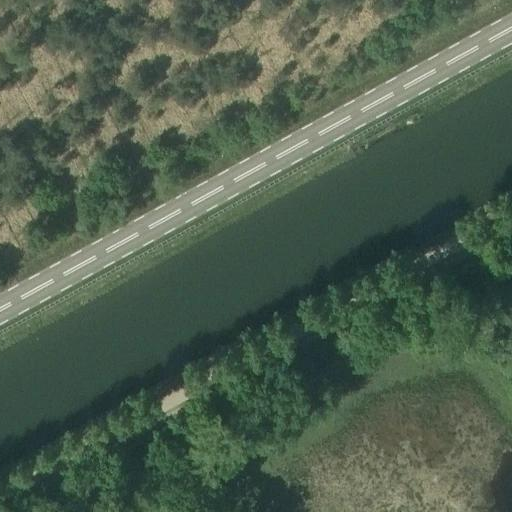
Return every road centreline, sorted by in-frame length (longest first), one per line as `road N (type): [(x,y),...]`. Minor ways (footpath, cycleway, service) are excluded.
road 1 (track): [(0,498),(511,215)]
road 2 (secondary): [(0,311),(511,30)]
